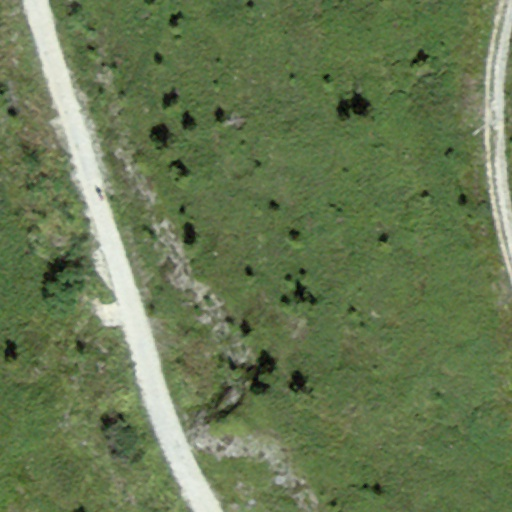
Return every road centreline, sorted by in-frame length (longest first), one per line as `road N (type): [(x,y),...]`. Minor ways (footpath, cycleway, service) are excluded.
road 1 (track): [(202,511),(167,445),(27,0)]
road 2 (track): [(504,0),(488,166),(511,252)]
